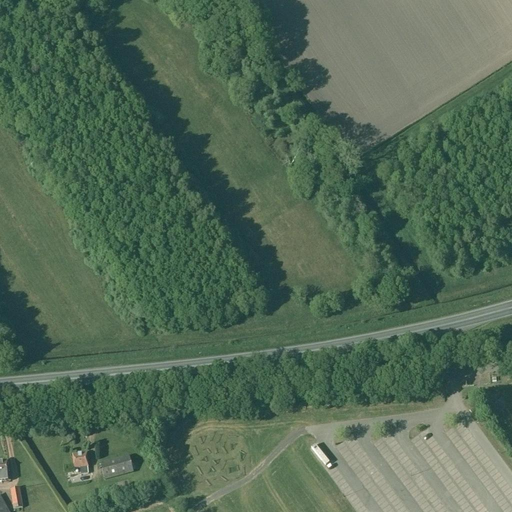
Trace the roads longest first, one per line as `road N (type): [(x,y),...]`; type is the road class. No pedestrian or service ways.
road 1 (trunk): [(0,385),(296,353),(511,307)]
road 2 (unclassified): [(0,411),(511,364)]
